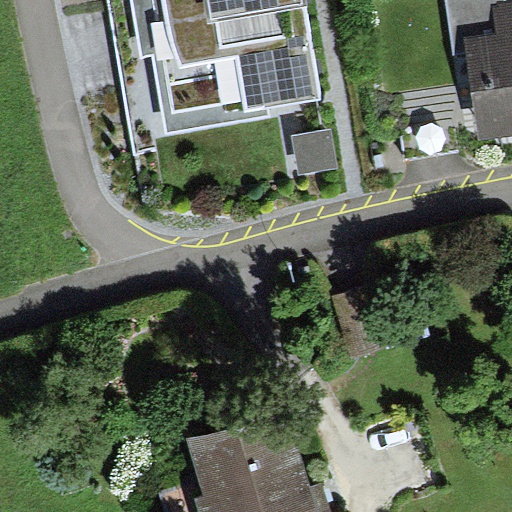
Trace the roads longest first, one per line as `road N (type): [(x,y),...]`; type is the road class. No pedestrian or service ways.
road 1 (residential): [(511,191),(139,273)]
road 2 (residential): [(37,0),(68,154),(90,208),(135,256),(139,273)]
road 3 (residential): [(139,273),(0,318)]
